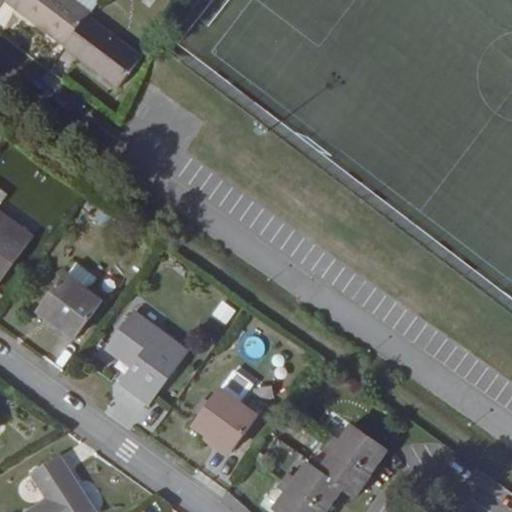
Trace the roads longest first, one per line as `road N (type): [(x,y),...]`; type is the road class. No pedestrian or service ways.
road 1 (residential): [(0,354),(212,511)]
road 2 (residential): [(107,146),(0,66)]
